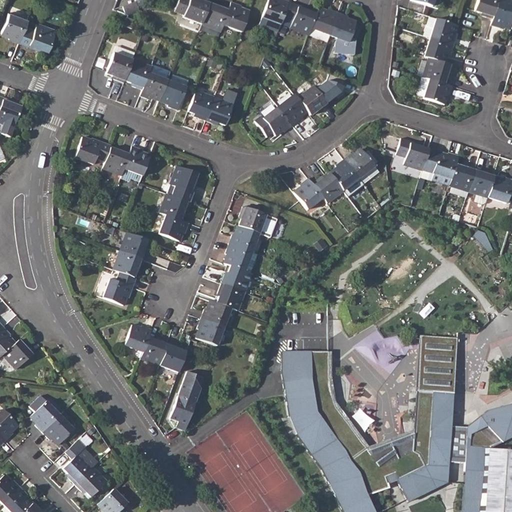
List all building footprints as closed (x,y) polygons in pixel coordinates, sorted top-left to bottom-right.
[(183,17),(201,24),(209,4),(210,1),(206,0),(198,0),(197,0),(177,0),(173,11),(183,15),(183,17)] [(267,0),(258,24),(277,31),(282,18),(288,1),(284,0),(267,0)] [(498,0),(476,0),(474,10),(482,13),(482,15),(492,18),(497,2),(498,0)] [(288,1),(282,18),(291,21),(289,28),(307,35),(310,29),(315,14),(306,10),(307,8),(288,1)] [(135,2),(123,6),(125,14),(138,9),(135,2)] [(228,8),(221,25),(241,32),(248,11),(240,8),(241,5),(230,2),(228,8)] [(492,18),(490,25),(500,28),(501,26),(510,28),(511,20),(511,6),(497,2),(492,18)] [(209,4),(201,24),(219,30),(221,25),(228,8),(219,5),(218,7),(209,4)] [(11,5),(9,10),(26,17),(29,13),(11,5)] [(315,14),(310,29),(321,33),(319,38),(327,41),(329,36),(337,13),(327,9),(327,11),(318,8),(315,14)] [(27,20),(8,13),(0,33),(8,36),(7,38),(18,43),(25,25),(27,20)] [(337,13),(329,36),(348,43),(356,22),(346,18),(347,17),(337,13)] [(126,18),(123,26),(131,29),(134,21),(126,18)] [(435,18),(429,37),(453,45),(456,35),(454,34),(456,25),(435,18)] [(25,25),(18,43),(37,50),(38,47),(47,50),(54,30),(36,23),(34,28),(25,25)] [(429,37),(423,56),(428,57),(445,63),(447,54),(450,55),(453,45),(429,37)] [(113,53),(105,74),(115,77),(114,80),(123,83),(124,81),(132,60),(113,53)] [(428,57),(422,77),(429,79),(446,85),(449,74),(446,73),(449,64),(445,63),(428,57)] [(132,60),(124,81),(133,84),(132,87),(142,90),(148,73),(150,67),(132,60)] [(142,90),(140,97),(150,101),(151,98),(159,101),(167,81),(148,73),(142,90)] [(325,82),(315,89),(326,104),(340,93),(343,86),(326,79),(325,82)] [(424,95),(423,99),(444,105),(446,96),(449,96),(452,86),(446,85),(429,79),(424,95)] [(167,81),(159,101),(167,105),(167,107),(177,111),(185,88),(167,81)] [(312,86),(296,98),(306,112),(309,116),(317,110),(318,112),(326,104),(315,89),(312,86)] [(195,91),(187,112),(196,115),(195,117),(205,121),(213,98),(195,91)] [(293,95),(277,107),(292,126),(301,120),(299,117),(306,112),(296,98),(293,95)] [(0,123),(3,124),(1,131),(0,133),(0,134),(9,138),(20,108),(12,104),(12,102),(0,97),(0,123)] [(213,98),(205,121),(214,124),(216,122),(224,125),(232,105),(213,98)] [(292,126),(277,107),(261,119),(260,117),(254,122),(266,138),(272,133),(275,136),(282,130),(284,132),(292,126)] [(81,137),(74,158),(93,165),(95,159),(104,162),(109,148),(111,145),(91,138),(90,141),(81,137)] [(402,165),(421,170),(428,150),(418,147),(419,144),(400,139),(395,156),(395,166),(396,169),(402,165)] [(129,153),(123,169),(142,177),(149,156),(141,153),(142,150),(131,146),(129,153)] [(428,150),(421,170),(431,173),(429,180),(448,186),(454,165),(457,156),(447,153),(446,155),(437,153),(438,150),(428,147),(428,150)] [(104,162),(102,168),(120,175),(123,169),(129,153),(119,149),(118,152),(109,148),(104,162)] [(351,153),(342,160),(357,179),(362,185),(378,173),(360,150),(352,155),(351,153)] [(336,167),(328,173),(342,191),(357,179),(342,160),(334,165),(336,167)] [(454,165),(448,186),(466,192),(474,168),(464,165),(463,168),(454,165)] [(176,187),(172,196),(186,202),(189,203),(196,184),(193,183),(197,173),(176,166),(169,185),(176,187)] [(474,168),(466,192),(476,195),(475,201),(484,204),(486,198),(492,177),(483,174),(484,172),(474,168)] [(319,177),(310,184),(322,198),(326,204),(342,191),(328,173),(320,179),(319,177)] [(492,177),(486,198),(504,204),(511,181),(502,178),(501,180),(492,177)] [(300,187),(292,192),(299,201),(306,211),(322,198),(310,184),(307,179),(299,185),(300,187)] [(166,194),(159,213),(166,216),(182,222),(186,211),(183,210),(186,202),(172,196),(166,194)] [(241,217),(237,226),(258,234),(265,215),(242,207),(238,216),(241,217)] [(182,222),(166,216),(159,234),(179,242),(182,233),(184,234),(188,224),(182,222)] [(232,234),(228,244),(251,252),(258,234),(237,226),(234,234),(232,234)] [(127,233),(120,252),(143,260),(146,250),(144,250),(147,241),(127,233)] [(226,255),(223,263),(229,266),(250,274),(257,255),(251,252),(228,244),(224,254),(226,255)] [(120,252),(113,270),(118,272),(134,278),(137,269),(139,269),(143,260),(120,252)] [(224,274),(221,284),(244,292),(250,274),(229,266),(226,274),(224,274)] [(134,278),(118,272),(115,281),(110,280),(103,298),(123,306),(126,297),(129,297),(135,279),(134,278)] [(219,293),(216,303),(230,308),(237,311),(244,292),(221,284),(217,292),(219,293)] [(204,308),(200,318),(223,327),(230,308),(216,303),(209,300),(206,309),(204,308)] [(198,329),(195,338),(216,345),(223,327),(200,318),(196,328),(198,329)] [(123,345),(142,352),(148,335),(151,328),(141,325),(140,328),(131,324),(123,345)] [(2,327),(0,329),(0,355),(1,355),(14,344),(7,336),(9,334),(2,327)] [(142,352),(140,358),(158,365),(166,345),(157,342),(158,338),(148,335),(142,352)] [(419,344),(456,347),(457,338),(420,335),(419,344)] [(14,344),(1,355),(14,370),(32,353),(25,346),(24,347),(17,340),(14,344)] [(166,345),(158,365),(177,372),(185,352),(176,349),(177,346),(167,342),(166,345)] [(456,347),(419,344),(416,392),(453,394),(456,347)] [(511,511),(511,404),(466,427),(466,428),(451,426),(453,394),(416,392),(415,392),(413,429),(412,450),(379,466),(368,446),(333,404),(328,376),(328,352),(281,351),(281,374),(289,417),(300,415),(302,430),(296,434),(320,468),(328,484),(337,480),(342,491),(333,495),(341,511),(374,511),(367,496),(389,488),(387,484),(396,481),(407,503),(447,483),(448,462),(464,463),(463,471),(479,473),(479,476),(480,477),(480,487),(478,487),(476,511),(511,511)] [(331,352),(328,352),(328,376),(333,404),(368,446),(379,466),(412,450),(413,429),(371,445),(335,402),(331,377),(331,352)] [(186,370),(170,418),(179,420),(176,427),(185,430),(202,388),(195,378),(197,373),(186,370)] [(45,401),(36,410),(29,417),(36,423),(34,425),(42,433),(59,416),(45,401)] [(2,410),(0,411),(0,437),(4,441),(12,434),(10,432),(17,425),(2,410)] [(59,416),(42,433),(49,441),(51,439),(58,445),(73,430),(59,416)] [(77,440),(63,454),(71,461),(62,470),(68,476),(67,478),(74,486),(91,469),(97,463),(83,450),(85,448),(77,440)] [(91,469),(74,486),(81,493),(83,491),(89,498),(104,483),(91,469)] [(0,478),(0,502),(2,505),(19,488),(12,480),(10,482),(4,475),(0,478)] [(19,488),(2,505),(9,511),(23,511),(31,504),(24,497),(26,495),(19,488)] [(112,490),(96,506),(102,511),(123,511),(121,509),(127,505),(112,490)]
